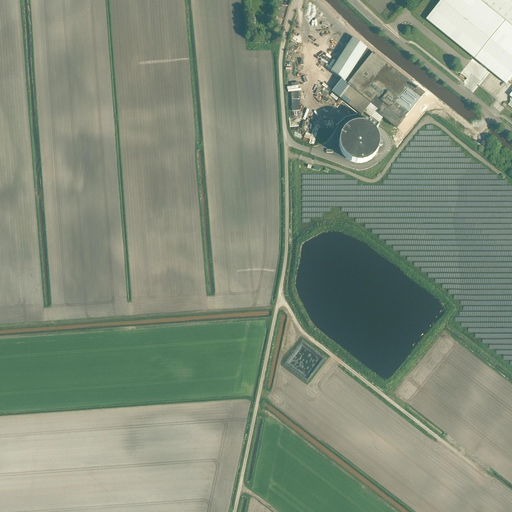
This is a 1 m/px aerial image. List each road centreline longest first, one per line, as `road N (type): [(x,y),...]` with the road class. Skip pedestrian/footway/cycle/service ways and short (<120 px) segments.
road 1 (unclassified): [(235,511),(286,250),(279,67),(297,0)]
road 2 (track): [(279,294),(301,331),(482,476)]
road 3 (tertiary): [(388,33),(511,133)]
